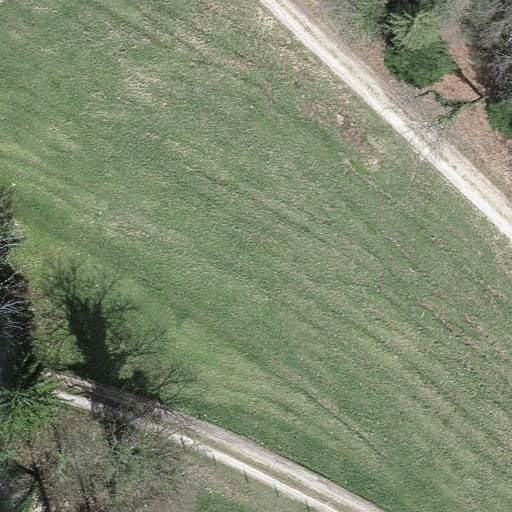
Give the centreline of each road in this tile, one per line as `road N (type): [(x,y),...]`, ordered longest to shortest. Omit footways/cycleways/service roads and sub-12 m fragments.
road 1 (track): [(391,511),(156,415),(0,373)]
road 2 (track): [(270,0),(511,226)]
